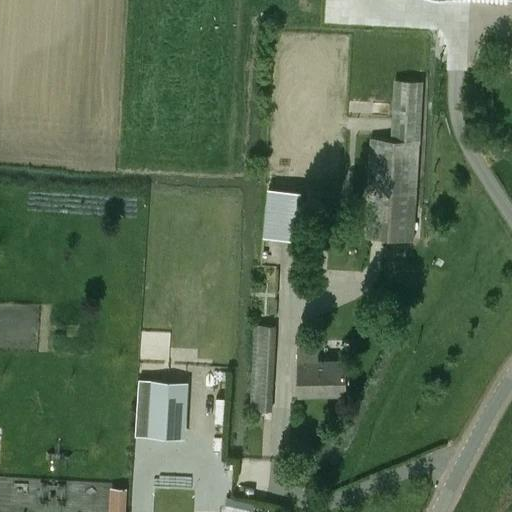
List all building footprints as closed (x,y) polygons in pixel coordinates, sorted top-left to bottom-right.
[(413,238),(422,80),(396,78),(393,137),(371,136),(366,235),(413,238)] [(254,321),(250,409),(273,409),(276,322),(254,321)] [(299,394),(345,393),(345,360),(316,360),(316,347),(298,347),(299,394)] [(183,435),(186,389),(150,387),(148,433),(183,435)] [(110,486),(108,511),(125,511),(127,487),(110,486)] [(250,511),(252,501),(227,495),(224,507),(247,511),(250,511)]
